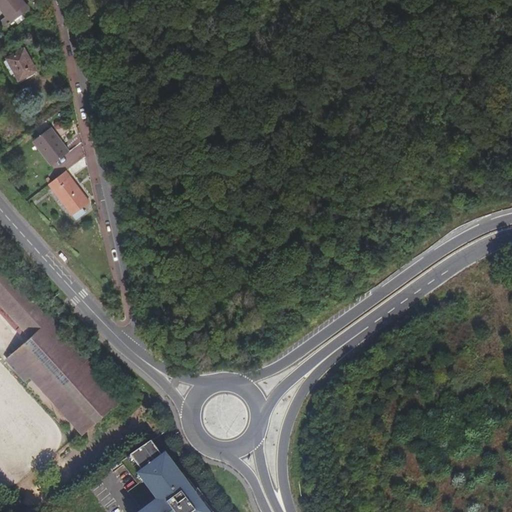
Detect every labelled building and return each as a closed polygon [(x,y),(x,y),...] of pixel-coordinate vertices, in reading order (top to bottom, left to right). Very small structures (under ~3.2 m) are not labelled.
[(22,0),(0,0),(0,7),(6,15),(0,19),(0,23),(4,29),(30,9),(27,4),(26,4),(22,0)] [(15,73),(19,80),(37,70),(25,48),(7,58),(8,60),(15,73)] [(15,73),(8,60),(5,61),(12,75),(15,73)] [(70,152),(51,127),(33,141),(52,165),(70,152)] [(90,202),(66,171),(49,184),(73,215),(90,202)] [(60,314),(7,254),(0,260),(0,293),(35,335),(60,314)] [(129,391),(60,314),(12,355),(30,377),(37,371),(65,404),(87,428),(129,391)] [(212,511),(205,502),(203,504),(195,493),(197,491),(189,480),(186,482),(168,458),(165,460),(151,441),(131,456),(142,472),(139,474),(158,500),(141,511),(212,511)]
